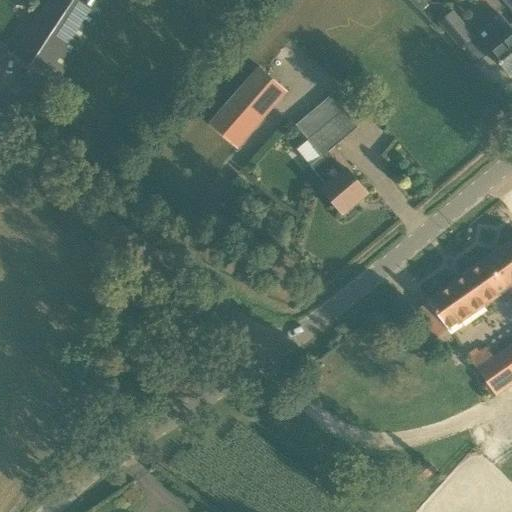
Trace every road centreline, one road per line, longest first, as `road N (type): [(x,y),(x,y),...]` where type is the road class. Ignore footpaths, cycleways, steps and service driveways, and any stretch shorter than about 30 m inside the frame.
road 1 (unclassified): [(269,357),(85,216),(0,162)]
road 2 (unclassified): [(269,357),(511,167)]
road 3 (unclassified): [(49,511),(79,479),(269,357)]
